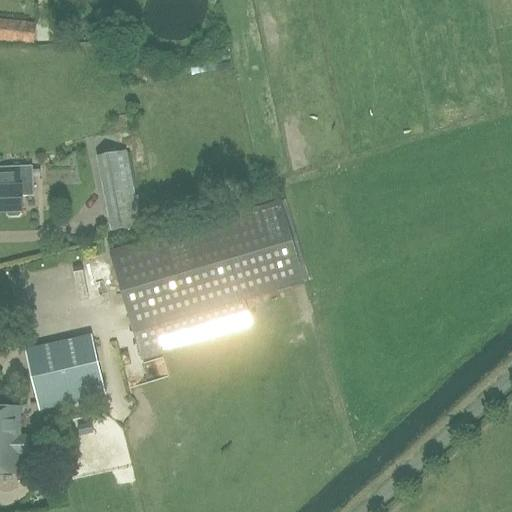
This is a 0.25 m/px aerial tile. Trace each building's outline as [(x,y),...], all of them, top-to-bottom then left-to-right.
[(36,23),(0,18),(0,39),(33,43),(36,23)] [(141,224),(126,150),(95,156),(110,230),(141,224)] [(33,196),(32,166),(0,166),(0,211),(5,212),(5,214),(7,215),(17,215),(19,213),(19,211),(23,211),(22,196),(33,196)] [(281,202),(277,203),(272,187),(244,196),(249,212),(111,253),(134,332),(143,360),(252,327),(244,299),(304,281),(281,202)] [(106,396),(90,333),(24,349),(39,412),(106,396)] [(0,360),(5,361),(6,352),(15,349),(12,341),(0,338),(0,360)] [(0,472),(18,472),(18,456),(36,456),(36,434),(18,434),(18,407),(0,407),(0,472)]
